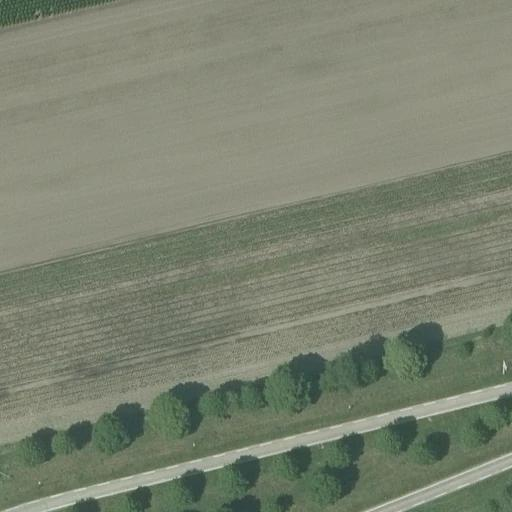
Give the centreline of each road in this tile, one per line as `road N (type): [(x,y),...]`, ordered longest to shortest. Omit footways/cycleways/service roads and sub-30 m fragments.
road 1 (primary): [(511,392),(40,511)]
road 2 (primary): [(379,511),(511,460)]
